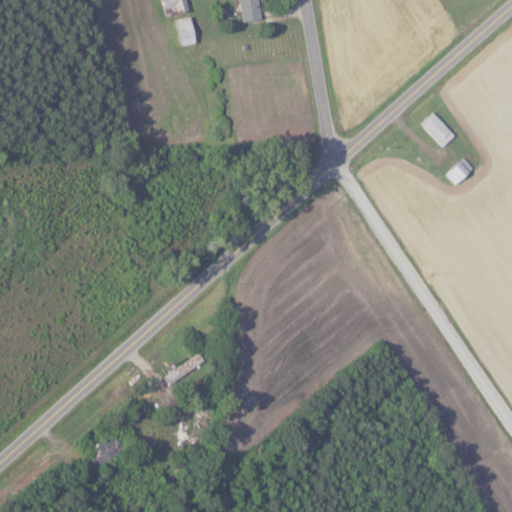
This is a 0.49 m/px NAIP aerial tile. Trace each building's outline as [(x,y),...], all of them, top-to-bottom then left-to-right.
[(184,8),(182,0),(158,0),(162,14),(184,8)] [(256,0),(235,0),(238,20),(258,19),(256,0)] [(191,42),(186,16),(172,18),(177,45),(191,42)] [(439,146),(451,135),(429,111),(417,123),(439,146)] [(442,172),(451,183),(470,168),(461,157),(442,172)] [(88,459),(95,468),(120,449),(108,434),(90,448),(95,454),(88,459)]
